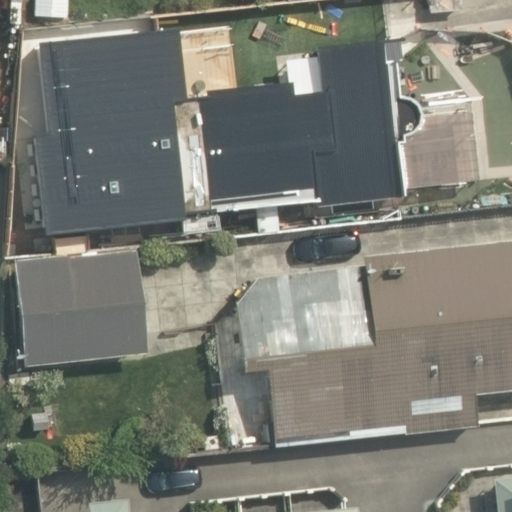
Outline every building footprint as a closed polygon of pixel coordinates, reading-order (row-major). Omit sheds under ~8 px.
[(467,90),(511,85),(511,25),(509,0),(476,0),(457,2),(467,90)] [(166,24),(97,32),(104,92),(172,84),(166,24)] [(315,71),(177,87),(191,211),(395,188),(377,29),(312,36),(315,71)] [(511,237),(220,267),(231,373),(256,371),(263,441),(466,421),(463,391),(511,386),(511,237)] [(129,252),(0,261),(0,263),(7,360),(136,351),(129,252)] [(511,511),(511,472),(481,476),(483,511),(511,511)] [(278,511),(349,511),(348,494),(278,501),(278,511)] [(121,511),(121,500),(11,504),(11,511),(121,511)]
